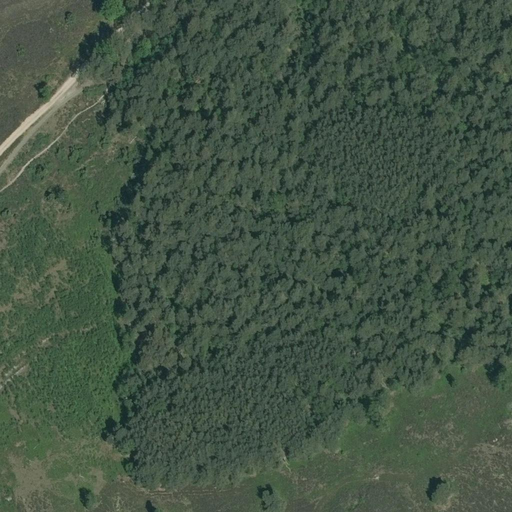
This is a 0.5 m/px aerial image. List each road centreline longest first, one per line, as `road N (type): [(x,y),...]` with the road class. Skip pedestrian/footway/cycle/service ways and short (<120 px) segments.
road 1 (unknown): [(190,0),(0,192)]
road 2 (track): [(155,0),(0,153)]
